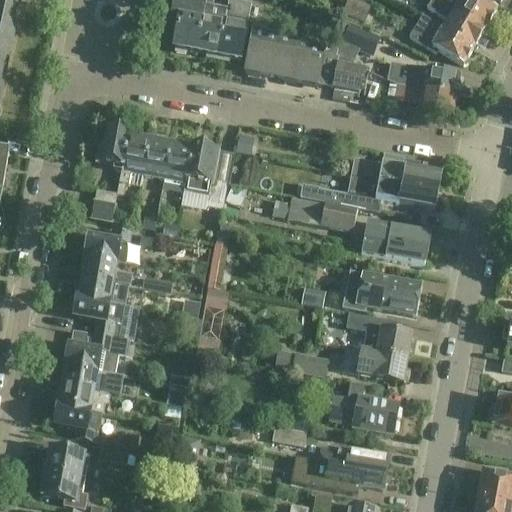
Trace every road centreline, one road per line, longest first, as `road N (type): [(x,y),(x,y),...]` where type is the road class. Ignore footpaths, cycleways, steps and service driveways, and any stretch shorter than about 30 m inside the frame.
road 1 (residential): [(495,157),(73,72)]
road 2 (residential): [(0,465),(73,72)]
road 3 (residential): [(431,511),(495,157)]
